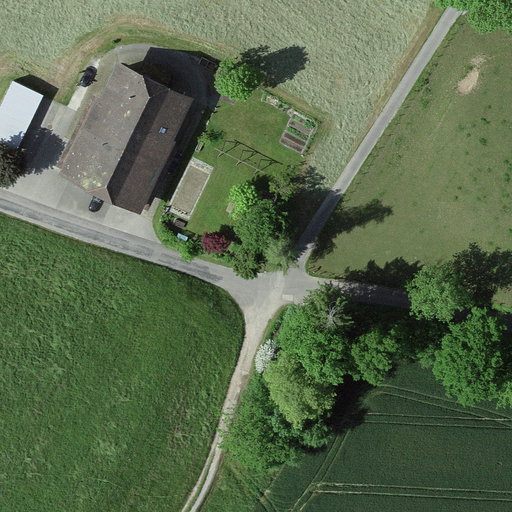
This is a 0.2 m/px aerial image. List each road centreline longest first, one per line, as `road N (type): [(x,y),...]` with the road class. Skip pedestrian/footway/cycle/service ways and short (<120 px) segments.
road 1 (unclassified): [(511,315),(448,303),(273,294),(0,204)]
road 2 (track): [(194,511),(273,294)]
